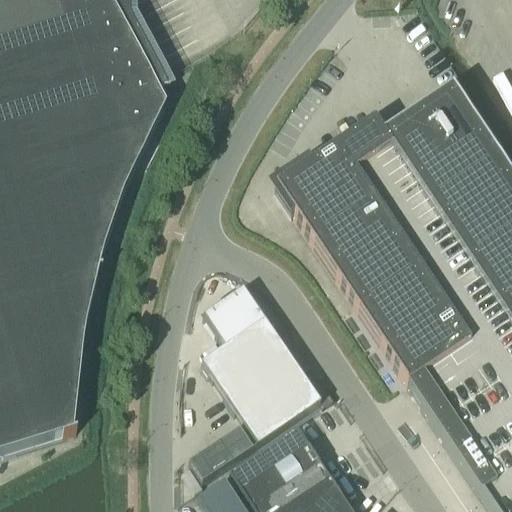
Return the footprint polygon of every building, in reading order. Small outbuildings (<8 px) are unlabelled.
[(0,0),(0,461),(75,438),(75,437),(72,438),(73,431),(81,352),(84,334),(97,278),(101,277),(100,275),(98,276),(102,258),(122,200),(164,113),(156,98),(168,94),(168,93),(165,94),(155,97),(151,90),(102,0),(0,0)] [(155,97),(165,94),(127,25),(126,0),(102,0),(151,90),(155,97)] [(511,511),(511,190),(449,96),(380,142),(372,129),(292,181),(291,180),(289,179),(286,178),(284,179),(282,180),(280,182),(280,184),(280,187),(281,189),(272,195),(405,393),(405,394),(484,511),(511,511)] [(262,329),(199,372),(255,455),(318,412),(262,329)] [(354,511),(303,432),(226,482),(245,511),(354,511)] [(234,440),(186,473),(199,494),(248,461),(234,440)] [(236,511),(222,490),(196,508),(198,511),(236,511)]
